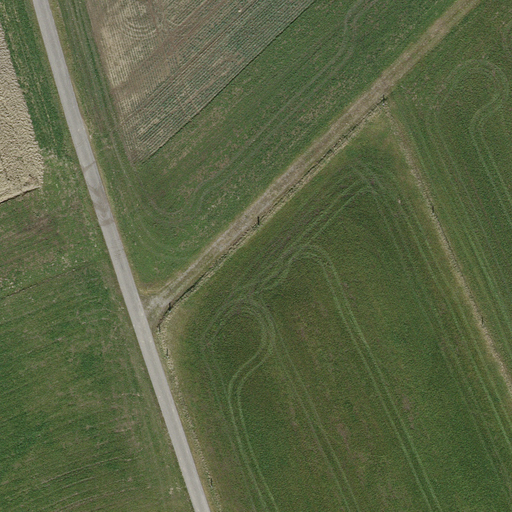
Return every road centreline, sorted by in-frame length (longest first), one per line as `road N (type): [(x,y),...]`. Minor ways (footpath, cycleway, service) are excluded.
road 1 (track): [(41,0),(205,511)]
road 2 (track): [(469,0),(140,322)]
